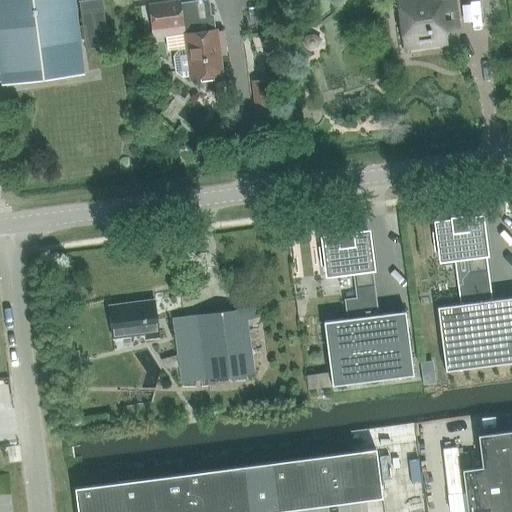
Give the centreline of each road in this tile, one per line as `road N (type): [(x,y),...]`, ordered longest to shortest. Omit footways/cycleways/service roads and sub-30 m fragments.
road 1 (unclassified): [(0,230),(511,163)]
road 2 (residential): [(0,263),(38,511)]
